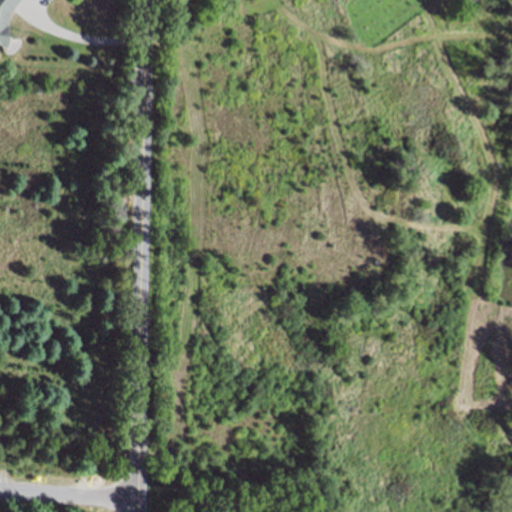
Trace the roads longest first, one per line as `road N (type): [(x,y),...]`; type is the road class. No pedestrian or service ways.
road 1 (tertiary): [(146,0),(139,511)]
road 2 (residential): [(139,501),(0,492)]
